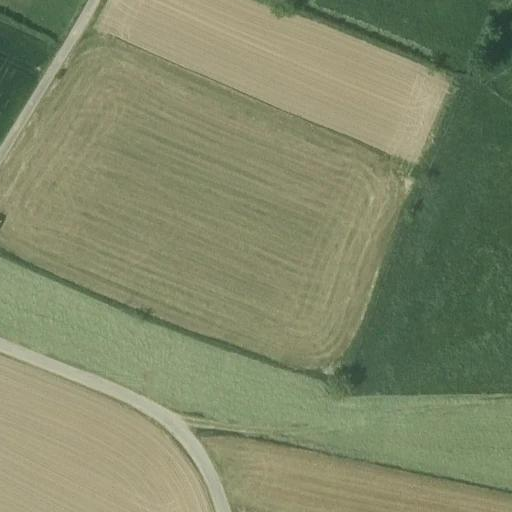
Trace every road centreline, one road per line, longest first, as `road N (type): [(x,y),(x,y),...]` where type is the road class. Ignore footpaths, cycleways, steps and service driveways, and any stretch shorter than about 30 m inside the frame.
road 1 (track): [(175,408),(316,420),(511,391)]
road 2 (residential): [(0,340),(175,408),(216,463),(232,511)]
road 3 (residential): [(91,0),(0,153)]
